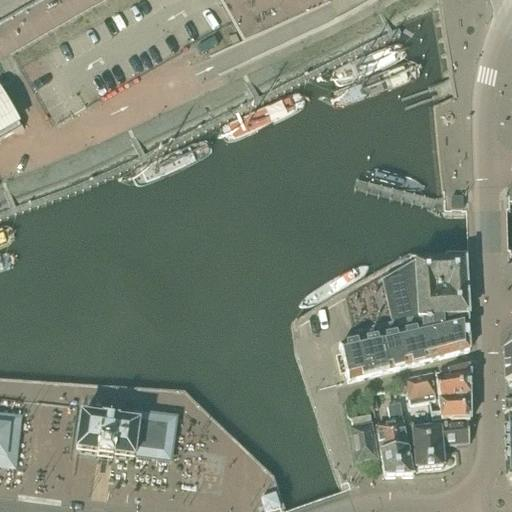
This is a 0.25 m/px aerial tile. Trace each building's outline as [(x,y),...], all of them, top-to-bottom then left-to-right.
[(229,37),(233,44),(239,41),(236,33),(229,37)] [(0,132),(15,124),(0,97),(0,132)] [(451,212),(462,212),(461,200),(450,200),(451,212)] [(375,341),(339,349),(347,385),(408,369),(469,353),(468,337),(466,291),(464,263),(439,264),(415,265),(415,267),(385,284),(394,324),(375,329),(372,329),(375,341)] [(439,404),(469,401),(469,368),(448,374),(449,379),(437,383),(439,404)] [(435,397),(431,378),(404,384),(408,403),(435,397)] [(438,424),(467,424),(469,424),(469,401),(439,404),(440,412),(431,413),(432,425),(438,424)] [(412,479),(403,430),(398,407),(387,410),(391,426),(375,429),(376,433),(384,479),(412,479)] [(81,419),(76,453),(97,456),(97,460),(111,462),(112,458),(132,461),(133,458),(169,462),(174,422),(134,416),(132,426),(81,419)] [(0,418),(0,468),(13,469),(18,421),(0,418)] [(377,463),(372,433),(369,419),(351,422),(352,430),(349,431),(356,466),(377,463)] [(438,430),(441,449),(469,447),(467,424),(438,424),(438,430)] [(443,470),(441,449),(438,430),(411,433),(415,472),(443,470)] [(277,497),(265,501),(268,511),(269,511),(281,508),(277,497)]
